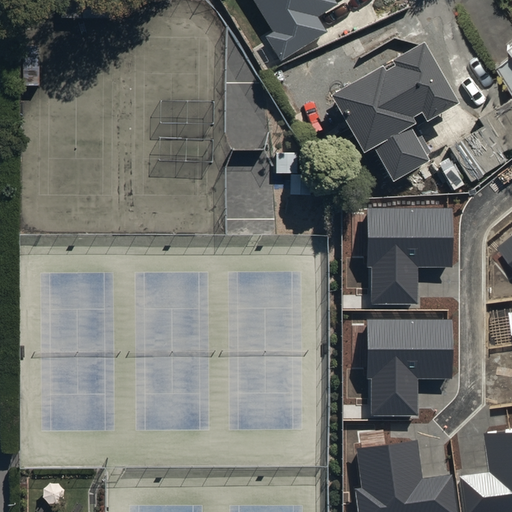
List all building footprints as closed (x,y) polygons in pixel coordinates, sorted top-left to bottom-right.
[(264,31),(279,55),(324,27),(315,12),(335,0),(254,0),(271,26),(264,31)] [(511,27),(509,30),(511,34),(511,48),(496,62),(511,89),(511,27)] [(421,28),(326,82),(360,141),(372,134),(393,169),(429,148),(411,117),(456,91),(421,28)] [(507,157),(503,149),(511,142),(511,92),(478,112),(482,119),(449,137),(471,177),(507,157)] [(297,149),(274,149),(274,169),(289,169),(289,190),(309,189),(309,169),(298,169),(297,149)] [(453,208),(369,208),(369,305),(418,304),(418,267),(452,267),(453,208)] [(511,235),(497,248),(511,266),(511,235)] [(453,319),(369,319),(368,416),(419,415),(419,378),(453,378),(453,319)] [(491,471),(460,476),(464,511),(511,511),(511,427),(485,432),(491,471)] [(416,440),(354,450),(362,511),(457,511),(452,475),(422,480),(416,440)]
